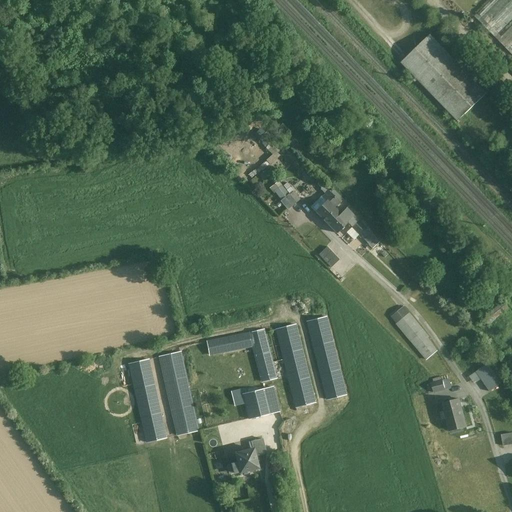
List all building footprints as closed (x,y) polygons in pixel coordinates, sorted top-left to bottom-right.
[(511,26),(501,37),(498,33),(511,18),(511,0),(491,0),(474,17),(511,55),(511,26)] [(487,93),(430,35),(401,63),(458,122),(487,93)] [(287,196),(282,190),(278,193),(280,195),(278,196),(282,200),(287,196)] [(340,203),(330,193),(326,197),(329,199),(327,201),(334,208),(340,203)] [(290,195),(289,194),(287,196),(282,200),(280,202),(287,210),(296,203),(290,195)] [(327,201),(315,212),(323,220),(329,215),(334,220),(340,214),(334,208),(327,201)] [(355,218),(346,209),(340,214),(347,221),(349,220),(351,222),(355,218)] [(340,214),(334,220),(329,215),(323,220),(336,233),(347,222),(347,221),(340,214)] [(358,221),(355,218),(351,222),(349,220),(347,221),(347,222),(352,226),(351,227),(359,235),(367,227),(360,219),(358,221)] [(367,227),(359,235),(373,249),(380,242),(367,227)] [(339,260),(327,247),(319,255),(331,268),(339,260)] [(508,309),(502,302),(483,319),(489,325),(508,309)] [(429,337),(404,307),(391,317),(427,360),(438,351),(428,338),(429,337)] [(326,317),(307,322),(326,400),(346,395),(326,317)] [(315,403),(295,325),(276,330),(287,376),(295,408),(315,403)] [(287,376),(276,330),(264,333),(276,379),(287,376)] [(263,331),(251,333),(253,346),(262,382),(276,379),(264,333),(263,331)] [(251,333),(207,342),(210,355),(253,346),(251,333)] [(197,431),(180,353),(160,357),(177,436),(197,431)] [(166,438),(148,360),(129,365),(146,443),(166,438)] [(487,364),(476,372),(481,380),(492,372),(487,364)] [(492,372),(481,380),(489,392),(501,384),(492,372)] [(449,379),(431,384),(433,393),(451,388),(449,379)] [(273,387),(264,390),(270,414),(279,412),(273,387)] [(242,390),(232,392),(235,406),(245,404),(243,395),(242,390)] [(243,395),(245,404),(249,419),(270,414),(264,390),(243,395)] [(459,399),(443,403),(450,431),(466,427),(459,399)] [(511,433),(501,435),(503,446),(511,444),(511,433)] [(262,439),(251,441),(253,449),(254,448),(255,456),(266,453),(262,439)] [(253,449),(235,453),(237,463),(232,464),(234,473),(240,472),(241,472),(242,474),(249,472),(248,470),(258,468),(255,456),(254,448),(253,449)]
